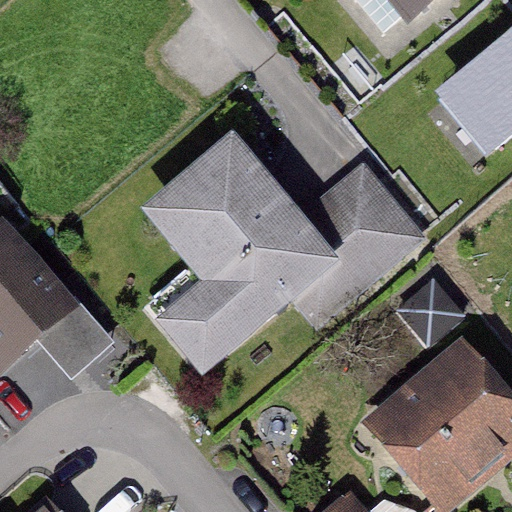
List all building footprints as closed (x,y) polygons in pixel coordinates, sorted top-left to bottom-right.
[(386,0),(405,21),(430,0),(386,0)] [(491,152),(511,134),(511,40),(445,97),(491,152)] [(212,292),(182,317),(214,356),(290,292),(313,320),(405,242),(363,192),(299,245),(226,158),(152,220),(212,292)] [(0,367),(63,313),(0,241),(0,367)] [(511,442),(511,417),(463,359),(370,437),(431,510),(511,442)]
